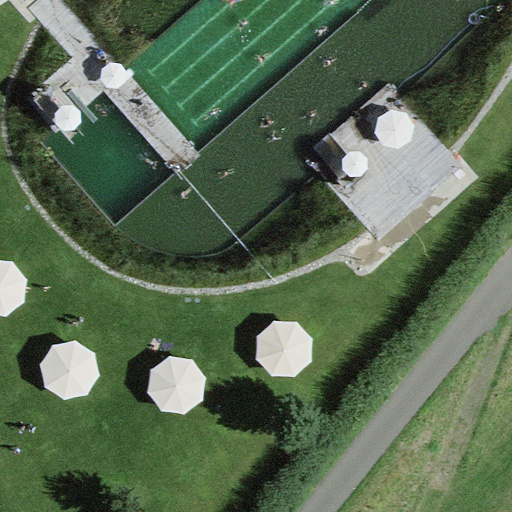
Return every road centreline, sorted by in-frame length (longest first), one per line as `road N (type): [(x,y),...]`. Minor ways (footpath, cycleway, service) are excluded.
road 1 (primary): [(0,506),(139,407),(511,74)]
road 2 (track): [(511,274),(321,511)]
road 3 (track): [(422,511),(509,277)]
